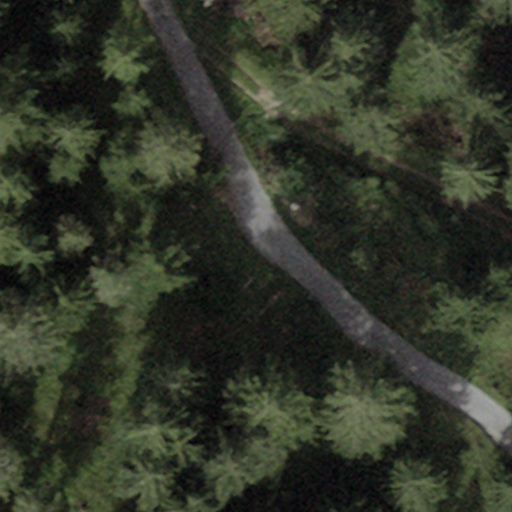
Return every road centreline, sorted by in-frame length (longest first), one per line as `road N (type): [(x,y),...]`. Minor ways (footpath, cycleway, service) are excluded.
road 1 (track): [(163,0),(286,264),(470,402),(511,446)]
road 2 (track): [(188,0),(310,136),(511,239)]
